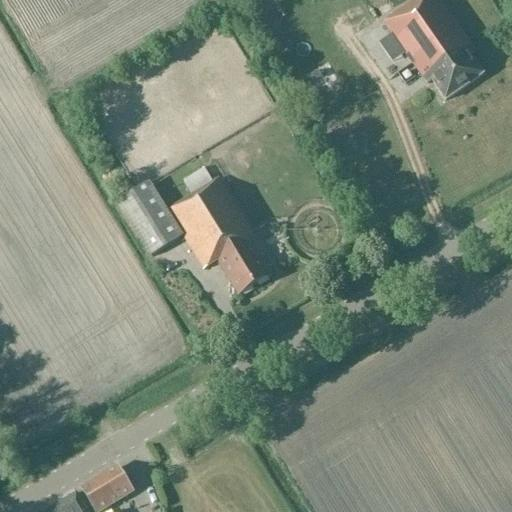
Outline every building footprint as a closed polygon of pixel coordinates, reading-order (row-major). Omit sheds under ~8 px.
[(437,0),(418,0),(384,24),(428,86),(432,82),(446,102),(484,76),(470,57),(475,53),(437,0)] [(403,76),(407,81),(412,78),(408,73),(403,76)] [(511,126),(501,134),(509,146),(511,144),(511,126)] [(239,296),(270,277),(259,259),(265,255),(255,239),(254,239),(218,181),(167,212),(204,271),(218,263),(239,296)] [(182,240),(148,185),(116,205),(150,260),(182,240)] [(118,469),(82,491),(94,511),(104,511),(134,494),(118,469)] [(86,511),(76,494),(46,511),(86,511)]
